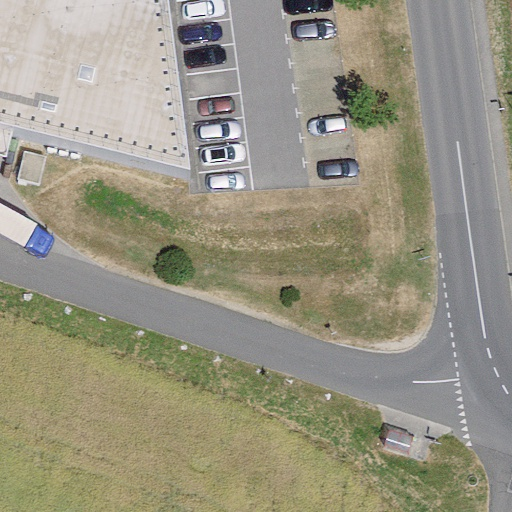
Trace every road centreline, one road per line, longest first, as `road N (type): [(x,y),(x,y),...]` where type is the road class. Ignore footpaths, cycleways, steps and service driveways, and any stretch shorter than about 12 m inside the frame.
road 1 (residential): [(0,257),(363,376),(499,379)]
road 2 (unclassified): [(499,379),(481,311),(437,0)]
